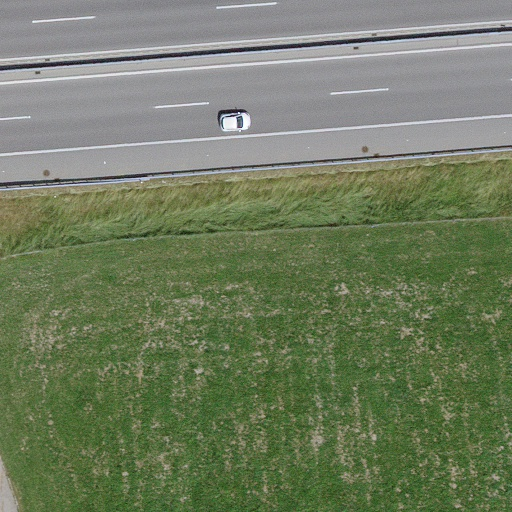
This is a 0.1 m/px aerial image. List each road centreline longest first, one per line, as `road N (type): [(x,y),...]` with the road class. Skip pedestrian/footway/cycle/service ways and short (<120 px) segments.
road 1 (motorway): [(0,119),(511,79)]
road 2 (motorway): [(305,0),(0,24)]
